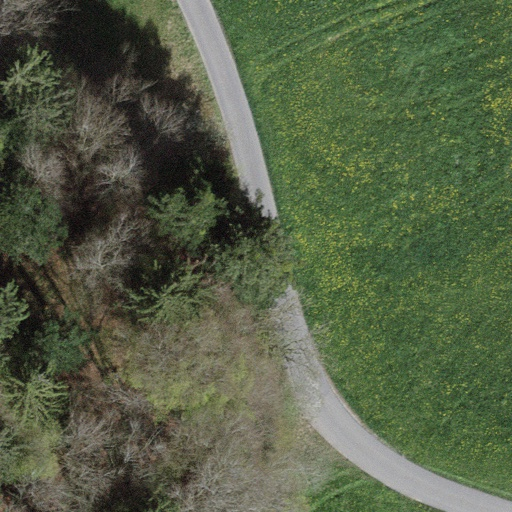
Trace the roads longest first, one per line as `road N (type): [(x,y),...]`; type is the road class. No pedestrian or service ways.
road 1 (unclassified): [(494,511),(420,486),(375,459),(323,407),(195,0)]
road 2 (track): [(0,374),(95,344),(121,323),(143,84),(142,0)]
road 3 (track): [(259,511),(285,425),(323,407)]
